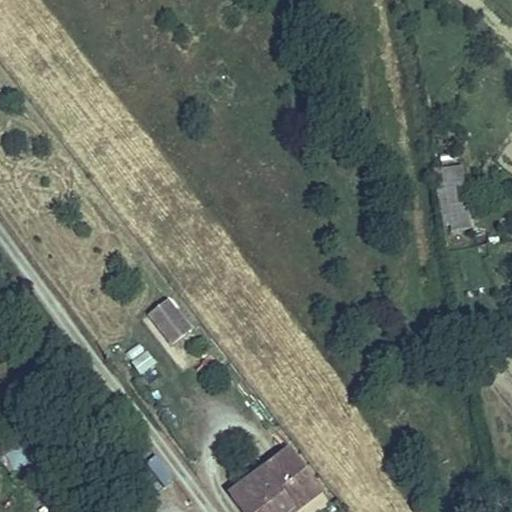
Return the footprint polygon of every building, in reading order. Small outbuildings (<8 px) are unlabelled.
[(443,226),(451,225),(468,222),(460,170),(435,173),(443,226)] [(468,222),(451,225),(452,232),(470,229),(468,222)] [(171,343),(187,330),(167,304),(151,317),(171,343)] [(146,353),(132,364),(140,376),(155,365),(146,353)] [(43,467),(15,430),(0,441),(0,454),(22,483),(43,467)] [(126,440),(137,454),(147,447),(136,433),(126,440)] [(315,511),(329,502),(292,451),(233,494),(245,511),(315,511)]
